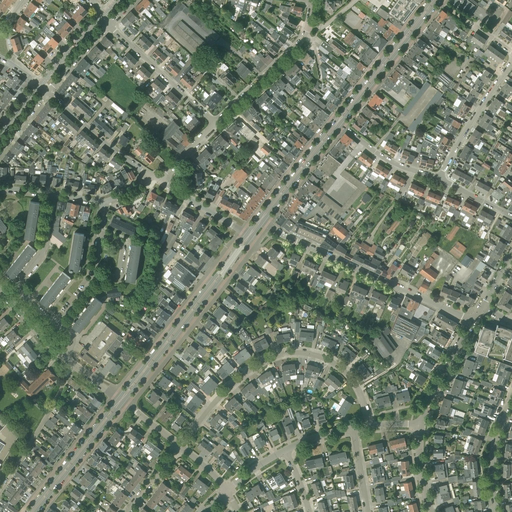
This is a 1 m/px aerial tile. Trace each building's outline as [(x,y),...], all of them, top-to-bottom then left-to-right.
[(77,6),(74,9),(83,17),(88,12),(82,6),(75,0),(74,2),(73,3),(75,4),(77,6)] [(148,0),(143,0),(140,3),(145,8),(149,5),(152,8),(153,6),(150,3),(151,2),(150,2),(148,0)] [(154,0),(153,1),(158,6),(160,9),(162,7),(155,0),(154,0)] [(250,5),(251,0),(244,0),(241,11),(244,12),(247,4),(250,5)] [(339,5),(340,2),(331,0),(331,2),(326,1),(325,10),(328,10),(327,13),(332,13),(333,4),(339,5)] [(410,16),(419,4),(415,2),(412,0),(397,0),(388,13),(380,8),(376,14),(382,18),(386,21),(387,20),(390,15),(392,17),(403,25),(410,16)] [(178,11),(182,11),(186,6),(180,1),(174,8),(178,11)] [(8,7),(2,2),(0,5),(0,9),(4,12),(8,7)] [(27,7),(34,12),(38,7),(31,2),(27,7)] [(140,3),(135,8),(141,15),(144,12),(148,16),(150,14),(148,11),(145,8),(140,3)] [(160,9),(158,6),(154,10),(163,19),(164,18),(166,16),(167,16),(160,9)] [(296,14),(296,16),(300,17),(302,8),(291,6),(290,8),(283,6),(282,10),(284,11),(289,14),(290,12),(296,14)] [(30,18),(34,12),(27,7),(23,13),(30,18)] [(83,17),(74,9),(77,11),(74,14),(71,10),(69,12),(66,9),(63,13),(64,14),(70,19),(72,16),(78,22),(83,17)] [(456,26),(450,22),(452,21),(447,17),(449,15),(442,10),(438,15),(455,26),(456,26)] [(511,14),(511,12),(509,10),(502,22),(506,25),(511,14)] [(285,25),(286,23),(295,28),(298,22),(291,19),(292,18),(289,16),(290,14),(289,14),(284,11),(283,13),(282,13),(280,17),(285,19),(283,23),(284,24),(285,25)] [(132,24),(136,21),(137,22),(139,20),(136,17),(137,17),(135,15),(135,16),(131,12),(125,17),(130,23),(131,23),(132,24)] [(148,25),(152,25),(144,15),(141,18),(144,21),(147,25),(148,25)] [(455,26),(438,15),(435,19),(444,25),(452,31),(455,27),(455,26)] [(31,29),(25,24),(27,21),(20,17),(16,22),(23,27),(26,29),(30,31),(31,29)] [(121,21),(134,36),(138,32),(136,30),(132,26),(133,25),(132,24),(131,23),(130,23),(125,17),(121,21)] [(403,25),(392,17),(390,20),(393,22),(390,25),(391,26),(393,24),(400,29),(403,25)] [(40,24),(33,18),(31,21),(36,25),(38,26),(40,24)] [(388,23),(386,21),(382,18),(378,24),(377,24),(381,27),(382,26),(383,27),(386,23),(387,25),(388,23)] [(62,21),(59,24),(62,27),(68,33),(73,27),(67,21),(67,22),(63,19),(61,21),(62,21)] [(389,41),(396,33),(388,28),(387,30),(383,27),(382,26),(381,27),(377,24),(371,19),(367,24),(376,30),(389,41)] [(435,19),(431,24),(447,34),(449,31),(445,28),(444,28),(443,27),(444,25),(435,19)] [(279,26),(282,28),(280,31),(288,37),(289,36),(290,37),(292,34),(291,34),(292,32),(284,26),(285,25),(284,24),(283,23),(280,21),(277,23),(279,25),(279,26)] [(19,32),(23,27),(16,22),(12,27),(19,32)] [(253,25),(256,28),(265,36),(267,34),(262,29),(255,23),(253,25)] [(387,41),(382,38),(375,32),(376,30),(367,24),(367,23),(361,30),(370,36),(383,47),(387,41)] [(400,29),(393,24),(391,26),(390,25),(388,28),(396,33),(400,29)] [(431,24),(428,28),(438,34),(439,32),(441,34),(441,35),(444,37),(447,34),(431,24)] [(499,33),(505,37),(511,29),(505,25),(503,28),(499,33)] [(47,42),(54,48),(58,43),(52,37),(50,36),(53,33),(49,29),(46,26),(45,26),(41,30),(47,36),(50,39),(47,42)] [(63,38),(68,33),(62,27),(59,30),(56,27),(54,28),(57,31),(57,32),(63,38)] [(265,36),(256,28),(254,30),(258,34),(259,34),(264,38),(265,36)] [(438,34),(428,28),(426,31),(423,34),(438,46),(440,43),(437,41),(438,40),(435,38),(438,34)] [(276,36),(273,39),(281,46),(286,41),(279,36),(280,36),(274,31),(272,33),(276,36)] [(373,49),(363,42),(350,31),(343,40),(355,49),(359,44),(364,48),(357,56),(368,65),(377,53),(373,49)] [(142,45),(149,38),(147,35),(148,34),(146,32),(144,35),(143,35),(138,41),(142,45)] [(159,42),(162,38),(167,33),(165,32),(162,35),(161,35),(156,40),(159,42)] [(475,33),(473,37),(470,35),(466,41),(469,43),(469,42),(472,44),(473,45),(472,47),(474,48),(475,46),(474,45),(480,37),(475,33)] [(100,41),(100,42),(107,48),(105,51),(108,54),(109,54),(113,58),(117,55),(112,50),(111,47),(114,44),(110,41),(105,36),(100,41)] [(367,37),(363,42),(373,49),(374,48),(379,52),(383,47),(370,36),(368,38),(367,37)] [(10,39),(13,46),(28,41),(27,38),(20,40),(18,37),(10,39)] [(475,46),(479,49),(481,46),(481,47),(485,40),(480,37),(474,45),(475,46)] [(150,38),(149,38),(142,45),(147,50),(153,44),(152,43),(155,41),(153,39),(150,42),(148,39),(150,38)] [(429,55),(431,56),(433,54),(431,53),(431,52),(426,48),(428,46),(419,39),(415,44),(423,50),(429,55)] [(268,45),(266,48),(274,55),(279,49),(272,44),(266,40),(264,42),(268,45)] [(333,49),(334,49),(343,56),(347,51),(339,44),(334,40),(329,46),(333,49)] [(29,43),(28,41),(13,46),(14,52),(15,52),(15,53),(18,56),(23,50),(22,49),(21,46),(29,43)] [(319,45),(328,52),(329,53),(333,49),(329,46),(323,41),(319,45)] [(33,49),(36,47),(31,42),(24,51),(26,52),(31,47),(33,49)] [(49,53),(54,48),(47,42),(45,45),(41,42),(39,44),(43,47),(42,48),(49,53)] [(423,50),(415,44),(411,49),(425,60),(427,58),(420,53),(423,50)] [(325,54),(328,52),(319,45),(317,48),(325,54)] [(488,58),(494,49),(489,45),(484,53),(481,51),(478,56),(481,58),(483,54),(488,58),(487,59),(488,58)] [(102,51),(96,46),(92,51),(100,59),(102,60),(108,54),(105,51),(104,49),(102,51)] [(157,59),(164,51),(159,46),(157,49),(152,54),(157,59)] [(164,51),(157,59),(161,63),(166,58),(168,56),(170,58),(173,55),(171,53),(170,54),(165,49),(164,51)] [(411,49),(407,55),(414,61),(416,58),(423,63),(423,62),(425,60),(411,49)] [(494,49),(488,58),(492,60),(493,61),(499,53),(494,49)] [(32,53),(35,56),(33,59),(39,64),(44,59),(38,53),(37,54),(34,51),(32,53)] [(87,55),(95,63),(96,63),(100,59),(92,51),(87,55)] [(127,63),(133,57),(128,52),(122,58),(120,56),(118,58),(123,62),(124,61),(127,63)] [(30,57),(27,53),(22,58),(28,64),(35,69),(39,64),(33,59),(30,57)] [(267,65),(273,59),(267,54),(263,57),(260,53),(257,56),(259,58),(267,65)] [(306,65),(308,62),(310,64),(313,60),(311,58),(307,53),(306,53),(304,55),(300,59),(305,64),(302,67),(304,70),(305,71),(308,68),(306,65)] [(490,63),(492,64),(494,62),(498,65),(504,56),(499,53),(493,61),(492,60),(491,62),(490,63)] [(177,59),(173,55),(170,58),(168,60),(171,62),(166,67),(171,71),(180,60),(178,58),(177,59)] [(185,55),(180,60),(171,71),(175,76),(180,70),(183,67),(181,66),(183,63),(188,58),(185,55)] [(256,67),(261,71),(267,65),(259,58),(257,56),(256,55),(252,59),(256,62),(258,61),(260,63),(256,67)] [(414,61),(407,55),(402,60),(411,67),(413,65),(418,68),(420,66),(414,61)] [(187,67),(190,64),(194,59),(191,56),(188,59),(189,60),(184,65),(187,67)] [(358,63),(350,56),(347,59),(346,59),(349,61),(350,62),(362,72),(366,67),(359,62),(358,63)] [(137,61),(133,57),(127,63),(129,65),(127,68),(129,70),(131,67),(132,67),(137,61)] [(91,66),(84,59),(80,64),(84,68),(87,66),(89,68),(91,66)] [(346,59),(344,61),(349,65),(347,67),(348,67),(347,67),(359,76),(362,72),(350,62),(349,61),(346,59)] [(243,78),(250,71),(245,66),(244,66),(241,63),(239,65),(240,66),(235,71),(238,73),(243,78)] [(88,72),(84,68),(80,64),(75,69),(82,75),(84,77),(88,72)] [(192,76),(190,74),(188,72),(193,67),(190,64),(187,67),(183,71),(186,74),(185,75),(180,80),(184,84),(192,76)] [(231,85),(236,79),(234,77),(233,75),(232,76),(229,73),(230,72),(227,69),(228,68),(223,64),(220,67),(225,71),(220,77),(226,83),(227,82),(231,85)] [(290,68),(295,74),(300,69),(295,64),(290,68)] [(402,67),(399,64),(395,69),(408,80),(410,78),(411,77),(409,76),(412,71),(404,65),(402,67)] [(138,79),(141,76),(147,70),(142,66),(136,72),(137,72),(134,75),(136,77),(138,79)] [(202,75),(204,77),(209,72),(210,73),(213,71),(208,67),(206,69),(207,70),(202,75)] [(344,68),(342,70),(355,81),(359,76),(347,67),(346,69),(344,68)] [(298,76),(295,74),(290,68),(285,73),(287,75),(285,77),(290,82),(294,85),(296,84),(293,81),(298,77),(298,76)] [(344,79),(352,85),(355,81),(342,70),(340,68),(336,73),(338,74),(340,77),(341,77),(344,79)] [(410,81),(408,80),(395,69),(389,77),(395,83),(402,88),(414,97),(414,96),(416,94),(418,92),(419,90),(420,89),(410,81)] [(482,74),(489,79),(492,75),(485,69),(482,74)] [(146,80),(152,74),(147,70),(141,76),(144,78),(146,80)] [(311,77),(305,71),(304,70),(302,72),(308,79),(311,77)] [(415,73),(424,80),(427,77),(421,72),(420,73),(417,70),(415,73)] [(441,72),(436,77),(448,87),(452,81),(441,72)] [(77,77),(71,73),(68,77),(75,83),(78,79),(77,77)] [(195,78),(194,79),(192,76),(184,84),(189,89),(194,83),(196,80),(199,83),(204,77),(202,75),(200,73),(198,76),(197,76),(195,78)] [(484,83),(486,84),(489,79),(482,74),(479,79),(484,83)] [(14,78),(13,79),(12,80),(20,86),(24,82),(18,77),(15,76),(14,78)] [(20,86),(12,80),(13,79),(11,77),(10,79),(9,80),(11,81),(9,85),(17,91),(20,86)] [(75,83),(68,77),(64,82),(70,86),(73,82),(75,83)] [(93,87),(93,86),(95,84),(85,77),(83,79),(87,82),(93,87)] [(344,79),(341,77),(339,79),(336,77),(334,80),(335,81),(347,91),(349,89),(351,89),(352,87),(352,85),(344,79)] [(398,94),(400,91),(402,88),(395,83),(389,77),(382,85),(382,87),(387,91),(389,91),(391,89),(398,94)] [(152,86),(155,89),(161,83),(156,78),(150,85),(151,85),(148,88),(150,89),(152,86)] [(274,83),(281,90),(283,87),(285,89),(286,89),(290,94),(295,90),(288,83),(286,85),(280,78),(274,83)] [(481,87),(484,83),(479,79),(477,78),(474,83),(481,87)] [(346,94),(346,93),(347,91),(335,81),(333,84),(338,88),(337,90),(344,95),(345,95),(346,94)] [(478,92),(481,87),(474,83),(471,81),(468,85),(472,89),(472,88),(478,92)] [(60,86),(66,90),(70,86),(64,82),(60,86)] [(153,91),(157,95),(159,93),(160,93),(165,87),(161,83),(155,89),(153,91)] [(281,90),(274,83),(270,88),(277,95),(274,97),(282,104),(285,100),(280,94),(278,92),(281,90)] [(511,93),(511,87),(511,88),(511,87),(506,83),(502,88),(511,94),(510,95),(511,96),(511,93)] [(195,93),(200,88),(201,87),(197,84),(192,90),(195,93)] [(66,90),(60,86),(57,91),(62,95),(64,97),(68,92),(66,91),(66,90)] [(330,87),(328,90),(330,92),(340,100),(342,98),(343,98),(344,97),(344,95),(337,90),(335,92),(330,87)] [(77,93),(73,97),(75,99),(71,103),(75,107),(80,102),(82,100),(82,101),(84,98),(83,97),(81,99),(78,96),(83,90),(80,88),(77,93)] [(480,93),(478,92),(472,88),(472,89),(469,93),(476,98),(480,93)] [(504,98),(505,97),(508,99),(510,95),(511,94),(502,88),(499,93),(504,98)] [(0,98),(7,104),(10,100),(5,95),(3,94),(3,93),(1,91),(0,92),(0,93),(2,95),(0,98)] [(8,91),(5,95),(10,100),(14,95),(8,91)] [(213,91),(211,93),(214,96),(212,98),(217,103),(222,97),(217,93),(216,93),(214,91),(213,91)] [(336,105),(327,98),(326,98),(324,100),(316,94),(314,96),(308,91),(305,94),(319,105),(323,108),(325,105),(328,107),(327,108),(331,112),(334,108),(335,108),(336,107),(335,106),(336,105)] [(166,99),(169,102),(174,96),(170,92),(164,97),(162,100),(163,102),(166,99)] [(272,95),(270,97),(265,92),(260,97),(271,108),(276,112),(279,114),(281,111),(276,107),(275,107),(272,104),(274,101),(280,107),(282,104),(274,97),(272,95)] [(340,100),(330,92),(326,97),(327,98),(336,105),(340,100)] [(476,98),(469,93),(466,98),(473,103),(476,98)] [(104,94),(100,99),(105,103),(109,99),(104,94)] [(371,99),(378,104),(382,99),(375,94),(371,99)] [(209,95),(206,98),(205,99),(203,100),(204,101),(203,102),(206,105),(207,104),(212,108),(217,103),(212,98),(209,95)] [(179,100),(174,96),(169,102),(172,104),(169,107),(171,109),(173,106),(174,106),(179,100)] [(461,101),(457,107),(467,113),(470,107),(464,103),(466,101),(458,96),(457,99),(461,101)] [(271,108),(260,97),(256,101),(261,107),(263,105),(265,107),(265,106),(267,109),(268,108),(269,110),(274,114),(276,112),(271,108)] [(313,114),(323,122),(328,115),(306,98),(301,104),(303,105),(314,114),(313,114)] [(504,104),(501,102),(495,98),(492,103),(498,108),(501,109),(500,110),(502,112),(504,110),(502,108),(504,104)] [(374,109),(378,104),(371,99),(368,104),(374,109)] [(75,107),(80,111),(86,104),(82,101),(82,100),(80,102),(75,107)] [(45,106),(52,111),(56,107),(49,101),(48,102),(48,101),(47,102),(48,103),(45,106)] [(496,114),(495,113),(498,108),(492,103),(488,109),(491,110),(489,113),(492,115),(495,116),(496,114)] [(86,104),(80,111),(84,115),(90,108),(91,108),(93,106),(91,105),(89,107),(86,104)] [(261,118),(256,113),(257,112),(251,105),(247,110),(254,117),(254,116),(260,122),(262,121),(261,118)] [(323,122),(313,114),(314,114),(303,105),(300,109),(303,112),(302,113),(305,116),(319,127),(323,122)] [(49,116),(52,111),(45,106),(42,110),(47,114),(49,116)] [(382,117),(378,114),(373,110),(372,111),(366,106),(362,112),(371,119),(373,116),(374,117),(376,116),(381,120),(383,118),(382,117)] [(467,113),(457,107),(456,110),(454,112),(457,114),(457,115),(463,118),(467,113)] [(95,111),(91,108),(90,108),(84,115),(88,119),(95,111)] [(49,116),(47,114),(42,110),(38,115),(43,119),(46,121),(49,116)] [(249,121),(254,117),(247,110),(242,114),(249,121)] [(124,121),(128,114),(124,111),(119,117),(124,121)] [(433,115),(429,112),(422,120),(428,123),(433,115)] [(67,117),(62,113),(58,118),(63,122),(67,117)] [(92,122),(96,126),(103,119),(104,119),(106,117),(104,116),(99,113),(96,117),(96,118),(92,122)] [(172,113),(169,116),(171,118),(170,119),(172,121),(174,122),(178,119),(172,113)] [(193,113),(191,114),(190,116),(193,119),(190,121),(196,127),(200,123),(195,117),(196,116),(193,113)] [(356,120),(366,128),(368,125),(367,124),(369,121),(360,114),(356,120)] [(481,119),(488,123),(491,118),(490,117),(485,114),(481,119)] [(40,124),(40,123),(42,125),(45,121),(46,121),(43,119),(38,115),(34,119),(40,124)] [(271,120),(266,116),(263,119),(268,123),(268,124),(270,126),(273,122),(271,120)] [(315,132),(319,127),(305,116),(300,121),(308,127),(315,132)] [(60,127),(63,130),(65,128),(71,121),(67,117),(63,122),(61,124),(60,123),(58,125),(60,127)] [(449,124),(457,129),(460,123),(454,119),(454,120),(450,118),(449,120),(450,121),(449,124)] [(96,126),(101,130),(105,125),(103,123),(105,120),(104,119),(103,119),(96,126)] [(169,138),(178,128),(179,128),(180,127),(174,122),(172,121),(170,119),(169,119),(172,122),(171,122),(163,131),(160,134),(159,136),(179,152),(186,146),(182,142),(179,145),(169,138)] [(484,128),(485,128),(488,130),(490,126),(491,125),(488,123),(481,119),(478,124),(484,128)] [(366,128),(356,120),(352,125),(359,131),(359,132),(362,134),(367,129),(366,128)] [(70,131),(76,124),(71,121),(65,128),(67,129),(65,131),(64,132),(67,134),(70,131)] [(196,127),(190,121),(187,124),(184,121),(183,123),(186,126),(191,132),(196,127)] [(255,134),(245,125),(242,128),(241,127),(235,121),(230,125),(236,132),(239,130),(248,139),(245,141),(247,143),(249,140),(253,136),(255,134)] [(105,125),(101,130),(105,134),(111,126),(112,127),(114,125),(112,123),(110,126),(109,124),(110,124),(108,122),(105,125)] [(28,128),(33,132),(37,127),(31,123),(31,124),(28,128)] [(252,126),(258,132),(261,129),(255,123),(252,126)] [(315,132),(308,127),(307,128),(301,123),(296,128),(302,132),(304,133),(303,134),(307,137),(308,136),(310,138),(315,132)] [(457,129),(449,124),(448,123),(444,129),(447,130),(447,131),(454,134),(457,129)] [(74,135),(80,128),(76,124),(70,131),(74,135)] [(234,134),(236,132),(230,125),(225,130),(232,137),(229,140),(231,142),(233,144),(235,146),(238,143),(235,140),(238,138),(234,134)] [(114,128),(112,127),(111,126),(105,134),(110,138),(114,132),(112,131),(114,128)] [(32,138),(35,134),(33,132),(28,128),(24,132),(29,137),(32,138),(31,140),(33,141),(34,139),(32,138)] [(186,146),(188,143),(192,139),(185,133),(184,134),(179,129),(176,132),(185,139),(182,142),(186,146)] [(82,130),(82,131),(75,138),(79,141),(79,140),(80,141),(82,139),(87,134),(82,130)] [(475,130),(472,135),(478,139),(481,133),(475,130)] [(21,137),(26,141),(28,143),(30,140),(31,140),(32,138),(29,137),(24,132),(21,137)] [(266,138),(269,141),(274,135),(271,132),(266,138)] [(297,140),(305,145),(308,140),(302,136),(301,138),(299,137),(300,136),(294,132),(291,135),(297,140)] [(131,137),(124,133),(120,138),(118,140),(120,141),(119,142),(125,146),(130,139),(131,137)] [(357,144),(352,139),(345,133),(339,140),(346,146),(348,147),(352,150),(357,144)] [(390,133),(383,140),(386,142),(383,147),(388,150),(394,140),(392,139),(394,135),(390,133)] [(87,143),(91,138),(87,134),(82,139),(80,141),(79,140),(79,141),(78,142),(80,144),(79,144),(82,147),(87,143)] [(227,147),(230,143),(231,142),(229,140),(228,139),(226,141),(220,135),(215,140),(223,148),(225,146),(227,147)] [(439,141),(441,142),(447,146),(451,140),(444,136),(444,137),(441,135),(439,137),(440,138),(439,141)] [(475,144),(478,146),(481,142),(482,143),(484,140),(481,139),(481,140),(478,139),(472,135),(468,140),(471,142),(475,144)] [(253,136),(249,140),(254,145),(258,140),(253,136)] [(300,150),(305,145),(297,140),(296,142),(288,136),(286,139),(286,140),(293,145),(300,150)] [(87,143),(89,145),(91,147),(95,142),(91,138),(87,143)] [(300,150),(293,145),(286,140),(284,142),(280,139),(279,140),(278,142),(280,143),(280,144),(288,151),(296,156),(300,150)] [(221,150),(223,148),(215,140),(210,144),(213,147),(210,150),(212,152),(215,155),(216,156),(222,151),(221,150)] [(254,145),(249,140),(247,143),(245,145),(250,149),(254,145)] [(343,154),(347,157),(352,150),(348,147),(346,146),(339,140),(334,147),(341,152),(343,154)] [(394,140),(388,150),(394,154),(398,147),(392,144),(395,140),(394,140)] [(24,152),(22,150),(25,147),(22,145),(23,145),(17,141),(14,145),(21,152),(21,153),(23,154),(24,152)] [(95,150),(99,146),(99,145),(95,142),(91,147),(95,150)] [(447,146),(441,142),(439,145),(437,143),(435,146),(438,147),(438,148),(444,151),(447,146)] [(415,151),(410,149),(406,159),(412,161),(415,155),(416,152),(419,153),(421,146),(422,145),(418,143),(415,151)] [(288,151),(280,144),(278,146),(277,149),(279,150),(292,161),(296,156),(288,151)] [(10,150),(18,156),(21,152),(21,153),(21,152),(14,145),(10,150)] [(65,146),(62,151),(68,155),(71,151),(67,146),(65,146)] [(139,146),(138,147),(134,151),(139,156),(140,154),(150,164),(155,159),(152,156),(153,155),(147,150),(147,149),(145,148),(143,150),(139,146)] [(406,159),(410,149),(409,152),(406,151),(407,147),(405,146),(403,150),(400,157),(406,159)] [(471,152),(472,150),(472,149),(465,146),(462,151),(472,156),(472,155),(473,155),(474,153),(471,152)] [(341,164),(345,159),(342,156),(343,154),(341,152),(334,147),(330,152),(328,154),(335,159),(341,164)] [(99,157),(98,157),(100,159),(106,151),(102,148),(98,153),(100,155),(99,157)] [(428,155),(425,166),(431,168),(434,157),(435,157),(437,151),(436,151),(430,148),(428,155)] [(511,151),(506,148),(502,154),(503,154),(503,155),(511,161),(511,160),(511,151)] [(211,159),(215,155),(212,152),(210,154),(206,149),(201,153),(206,159),(208,156),(211,159)] [(17,161),(15,160),(18,156),(10,150),(6,154),(12,159),(14,161),(13,162),(16,163),(17,161)] [(292,161),(279,150),(277,152),(284,158),(282,160),(289,165),(292,161)] [(100,159),(99,161),(100,162),(101,160),(104,162),(106,159),(107,160),(111,155),(106,151),(100,159)] [(459,157),(466,160),(469,162),(471,158),(473,159),(474,156),(473,155),(472,155),(472,156),(462,151),(459,157)] [(206,159),(201,153),(197,158),(201,163),(199,165),(204,170),(207,168),(205,166),(209,162),(206,159)] [(363,162),(367,157),(362,153),(358,158),(363,162)] [(497,153),(495,156),(509,165),(511,161),(503,155),(502,156),(500,156),(501,155),(497,153)] [(3,159),(8,163),(12,159),(6,154),(3,159)] [(277,159),(272,154),(268,159),(270,161),(284,172),(289,165),(282,160),(279,163),(276,160),(277,159)] [(328,154),(317,167),(317,168),(323,173),(324,173),(327,176),(328,175),(329,176),(338,165),(339,166),(341,164),(335,159),(328,154)] [(419,164),(425,166),(428,155),(422,154),(422,157),(421,157),(419,164)] [(110,162),(115,165),(119,160),(114,156),(110,162)] [(507,169),(509,165),(495,156),(494,158),(499,161),(498,163),(507,169)] [(373,161),(367,157),(363,162),(369,166),(373,161)] [(119,160),(115,165),(114,167),(118,170),(119,169),(120,168),(123,163),(119,160)] [(280,176),(281,175),(284,172),(270,161),(268,163),(275,168),(273,170),(280,176)] [(483,167),(485,168),(488,170),(491,167),(484,162),(481,166),(483,167)] [(261,167),(265,170),(270,174),(277,180),(280,176),(273,170),(265,163),(261,167)] [(507,169),(498,163),(493,170),(502,175),(504,173),(507,169)] [(32,183),(40,184),(41,174),(35,173),(36,170),(33,170),(35,168),(33,166),(34,165),(33,164),(29,169),(29,173),(33,173),(33,177),(32,183)] [(378,164),(374,170),(373,172),(378,175),(379,173),(383,168),(378,164)] [(65,187),(72,188),(75,172),(68,170),(69,166),(66,165),(65,173),(69,174),(68,180),(67,180),(65,187)] [(129,177),(130,180),(135,178),(131,170),(127,173),(123,166),(121,170),(125,179),(129,177)] [(234,192),(236,190),(239,186),(249,175),(239,166),(235,171),(231,176),(237,180),(232,186),(231,185),(229,188),(234,192)] [(457,166),(455,169),(452,176),(457,179),(461,172),(462,170),(463,170),(464,168),(462,167),(462,168),(457,166)] [(191,173),(192,179),(201,178),(200,171),(195,167),(193,169),(193,173),(191,173)] [(319,178),(323,173),(317,168),(313,173),(319,178)] [(383,168),(379,173),(385,177),(389,171),(383,168)] [(367,169),(364,173),(359,180),(361,182),(369,170),(367,169)] [(364,184),(370,177),(369,176),(372,172),(369,170),(361,182),(362,183),(364,184)] [(75,172),(72,188),(78,190),(80,182),(79,182),(80,179),(77,178),(78,173),(75,172)] [(274,184),(277,180),(270,174),(269,176),(264,172),(262,175),(267,179),(274,184)] [(461,172),(457,179),(463,182),(466,175),(461,172)] [(466,175),(463,182),(468,185),(470,182),(473,184),(476,177),(473,175),(474,175),(468,172),(466,175)] [(118,178),(115,180),(114,180),(115,182),(118,187),(124,184),(122,180),(119,174),(116,176),(118,178)] [(308,179),(314,184),(318,179),(312,174),(308,179)] [(394,174),(390,180),(389,182),(391,183),(391,184),(395,186),(400,177),(394,174)] [(270,189),(271,188),(274,184),(267,179),(262,175),(258,179),(263,183),(270,189)] [(107,192),(113,189),(110,184),(113,183),(109,176),(106,178),(108,182),(103,185),(104,187),(102,187),(102,191),(104,194),(107,192)] [(401,189),(402,186),(406,180),(400,177),(395,186),(400,188),(401,189)] [(202,188),(201,178),(192,179),(192,184),(195,184),(195,188),(202,188)] [(510,181),(506,178),(501,184),(503,186),(501,188),(503,190),(510,181)] [(259,186),(267,193),(270,189),(263,183),(258,179),(257,181),(255,183),(259,186)] [(314,184),(308,179),(303,186),(311,192),(312,191),(316,194),(314,197),(318,200),(320,197),(319,196),(323,191),(314,184)] [(97,186),(96,185),(97,183),(92,181),(91,184),(89,192),(95,194),(97,186)] [(381,189),(380,191),(383,192),(384,190),(388,183),(386,181),(383,186),(384,186),(382,189),(381,189)] [(480,191),(484,184),(478,181),(474,188),(480,191)] [(506,191),(508,192),(511,186),(511,182),(510,181),(503,190),(501,193),(496,199),(498,201),(506,191)] [(484,184),(480,191),(485,194),(489,187),(487,186),(488,184),(485,182),(484,184)] [(85,183),(83,191),(89,192),(91,184),(85,183)] [(212,199),(219,185),(216,183),(214,186),(210,184),(208,187),(205,195),(212,199)] [(367,187),(364,184),(362,183),(358,188),(356,190),(361,194),(363,192),(367,187)] [(407,193),(413,196),(417,186),(411,183),(408,190),(409,190),(407,193)] [(248,187),(263,198),(267,193),(259,186),(257,189),(251,184),(248,187)] [(309,199),(311,197),(313,194),(311,192),(303,186),(299,191),(305,196),(309,199)] [(413,196),(419,198),(419,199),(420,196),(424,189),(417,186),(413,196)] [(251,197),(259,203),(263,198),(248,187),(247,189),(253,194),(251,197)] [(244,202),(245,202),(254,209),(259,203),(251,197),(240,189),(237,192),(238,196),(245,201),(244,202)] [(153,203),(157,195),(151,191),(145,205),(148,206),(150,202),(153,203)] [(299,191),(295,196),(305,204),(307,202),(303,199),(305,196),(299,191)] [(425,201),(431,204),(435,194),(428,192),(426,198),(425,201)] [(367,194),(361,200),(365,204),(371,197),(367,194)] [(431,204),(436,206),(437,206),(437,205),(438,203),(441,197),(435,194),(431,204)] [(164,198),(157,195),(153,203),(156,205),(155,208),(158,209),(164,198)] [(224,196),(222,199),(221,199),(218,205),(223,208),(227,201),(227,202),(229,199),(224,196)] [(289,203),(300,212),(303,214),(306,217),(314,208),(311,206),(308,203),(306,205),(305,204),(295,196),(289,203)] [(444,203),(443,206),(449,208),(453,199),(446,197),(444,203)] [(166,217),(166,215),(172,202),(166,199),(163,207),(166,208),(163,215),(166,217)] [(455,210),(456,208),(459,202),(453,199),(449,208),(448,212),(453,214),(451,217),(454,218),(457,211),(455,210)] [(30,201),(27,219),(37,221),(40,203),(30,201)] [(64,210),(65,202),(58,201),(57,209),(64,210)] [(232,204),(227,202),(227,201),(223,208),(229,211),(232,204)] [(70,214),(72,203),(65,202),(64,210),(64,212),(69,214),(70,214)] [(175,213),(179,205),(172,202),(166,215),(166,217),(164,220),(167,221),(171,214),(174,216),(175,213)] [(241,207),(244,210),(250,215),(254,209),(245,202),(241,207)] [(461,208),(462,209),(460,212),(466,215),(471,205),(465,202),(461,208)] [(77,215),(77,213),(79,205),(72,203),(70,214),(71,214),(70,217),(65,215),(63,221),(67,223),(66,224),(65,227),(69,229),(71,230),(77,215)] [(233,203),(232,204),(229,211),(234,214),(238,207),(239,206),(233,203)] [(300,212),(289,203),(285,208),(295,216),(300,212)] [(131,215),(134,213),(131,207),(130,207),(128,204),(122,207),(125,212),(123,212),(124,213),(123,213),(120,215),(126,218),(131,215)] [(346,211),(348,209),(344,205),(341,208),(337,213),(342,216),(346,211)] [(473,216),(473,215),(477,208),(471,205),(466,215),(465,216),(469,218),(466,223),(471,225),(475,218),(472,217),(472,216),(473,216)] [(88,221),(91,207),(85,206),(83,214),(83,215),(82,219),(85,220),(88,221)] [(244,210),(241,207),(240,208),(238,207),(234,214),(240,217),(244,210)] [(285,208),(283,211),(281,214),(288,219),(295,225),(298,221),(303,214),(300,212),(295,216),(285,208)] [(240,217),(246,220),(250,215),(244,210),(240,217)] [(477,220),(480,222),(479,224),(481,226),(483,224),(482,223),(487,213),(481,210),(478,217),(478,218),(477,220)] [(181,224),(183,225),(189,214),(183,211),(179,218),(183,220),(181,224)] [(487,226),(489,223),(493,217),(487,213),(482,223),(483,224),(483,223),(487,226)] [(195,218),(189,214),(183,225),(183,226),(189,229),(195,218)] [(281,214),(276,220),(275,221),(282,227),(288,219),(281,214)] [(320,223),(321,221),(322,220),(320,219),(315,215),(314,217),(315,219),(320,223)] [(393,231),(403,219),(399,216),(389,229),(389,228),(386,232),(388,234),(391,231),(393,231)] [(116,229),(119,220),(113,217),(109,226),(116,229)] [(37,221),(27,219),(24,238),(34,239),(37,221)] [(289,232),(289,231),(289,232),(295,225),(288,219),(282,227),(284,228),(289,232)] [(347,232),(349,229),(354,223),(352,221),(347,227),(345,230),(340,225),(342,221),(339,219),(338,221),(328,234),(322,242),(319,245),(328,249),(333,242),(329,239),(333,235),(335,233),(339,236),(340,235),(342,236),(346,231),(347,232)] [(122,232),(126,223),(119,220),(116,229),(122,232)] [(322,231),(310,226),(304,223),(298,221),(295,225),(289,232),(301,237),(305,239),(319,245),(322,242),(328,234),(327,233),(322,231)] [(159,243),(163,245),(170,232),(169,232),(173,224),(170,222),(159,243)] [(198,238),(205,226),(200,222),(192,235),(198,238)] [(122,232),(128,234),(132,226),(126,223),(122,232)] [(367,224),(362,230),(366,233),(371,227),(367,224)] [(445,238),(450,241),(460,228),(455,224),(445,238)] [(502,229),(504,231),(511,235),(511,232),(511,227),(508,225),(506,228),(504,226),(503,228),(500,227),(499,229),(501,230),(502,229)] [(139,229),(132,226),(128,234),(135,237),(139,229)] [(209,228),(205,233),(213,239),(208,245),(215,250),(217,246),(218,247),(219,245),(218,245),(222,240),(216,235),(217,234),(209,228)] [(333,242),(328,249),(333,251),(347,234),(350,236),(352,233),(349,230),(349,229),(347,232),(346,231),(342,236),(340,235),(339,236),(340,236),(334,243),(333,242)] [(165,258),(170,249),(171,249),(180,231),(177,230),(175,234),(170,232),(163,245),(159,254),(165,258)] [(511,235),(504,231),(501,236),(508,240),(511,235)] [(72,251),(81,252),(84,234),(74,233),(72,251)] [(347,234),(333,251),(337,253),(342,247),(344,245),(343,244),(350,236),(347,234)] [(345,252),(343,256),(351,260),(357,249),(358,248),(360,244),(356,241),(353,246),(354,246),(349,254),(346,251),(345,252)] [(449,252),(458,259),(467,248),(458,241),(449,252)] [(499,241),(496,246),(502,250),(505,244),(499,241)] [(351,260),(358,264),(363,256),(359,254),(359,255),(357,254),(360,249),(367,253),(371,256),(371,255),(372,256),(373,254),(377,247),(377,246),(376,246),(373,244),(371,247),(369,246),(362,242),(360,244),(358,248),(357,249),(351,260)] [(28,244),(17,259),(24,264),(36,250),(28,244)] [(129,262),(138,263),(141,245),(132,244),(129,262)] [(342,247),(337,253),(343,256),(345,252),(346,251),(348,247),(345,245),(344,245),(342,247)] [(372,259),(371,258),(366,267),(374,271),(379,263),(380,261),(383,258),(385,255),(382,253),(383,250),(377,246),(377,247),(373,254),(372,256),(374,254),(377,256),(376,259),(373,257),(372,259)] [(499,255),(502,250),(496,246),(493,251),(490,250),(499,255)] [(277,261),(283,253),(280,250),(278,252),(273,248),(268,253),(274,259),(272,261),(278,265),(276,269),(278,270),(281,271),(283,266),(280,265),(280,264),(277,261)] [(394,254),(398,257),(402,251),(399,248),(394,254)] [(203,252),(200,256),(197,259),(193,256),(194,255),(190,251),(184,258),(199,269),(200,269),(202,267),(205,265),(204,264),(206,262),(210,257),(208,255),(209,253),(203,249),(201,251),(203,252)] [(496,261),(499,255),(490,250),(488,254),(487,254),(487,255),(489,257),(496,261)] [(81,252),(72,251),(69,269),(70,269),(70,270),(72,270),(73,270),(78,270),(81,252)] [(426,277),(423,281),(422,281),(417,289),(423,292),(428,284),(430,285),(432,282),(437,275),(428,268),(438,255),(434,252),(424,265),(421,270),(419,272),(426,277)] [(294,268),(299,256),(293,253),(289,262),(291,263),(291,266),(294,268)] [(466,253),(459,262),(462,265),(469,256),(466,253)] [(261,266),(266,260),(260,255),(255,262),(261,266)] [(384,266),(386,263),(384,261),(385,260),(383,258),(386,255),(385,255),(383,258),(380,261),(379,263),(374,271),(379,273),(383,269),(384,266)] [(361,265),(366,267),(371,258),(369,258),(368,260),(365,258),(365,257),(363,256),(358,264),(361,265)] [(419,263),(417,262),(419,259),(416,257),(414,260),(412,262),(405,275),(410,278),(415,270),(415,271),(416,269),(419,263)] [(493,266),(496,261),(489,257),(486,262),(493,266)] [(411,258),(409,261),(406,265),(404,264),(399,272),(405,275),(412,262),(414,260),(411,258)] [(24,264),(17,259),(6,273),(13,279),(24,264)] [(307,273),(312,263),(305,260),(301,270),(307,273)] [(397,267),(399,264),(394,261),(392,264),(387,271),(383,269),(379,273),(390,278),(397,267)] [(135,281),(138,263),(129,262),(126,280),(135,281)] [(193,280),(195,276),(177,262),(174,266),(175,266),(170,272),(172,273),(167,279),(171,282),(176,286),(177,287),(182,291),(187,285),(189,286),(193,280)] [(312,263),(307,273),(313,275),(318,265),(312,263)] [(260,273),(251,266),(247,272),(255,279),(256,279),(259,275),(258,275),(260,273)] [(445,297),(448,298),(456,302),(459,293),(461,294),(464,290),(466,287),(470,289),(475,282),(477,280),(476,279),(480,272),(475,269),(464,284),(463,284),(461,286),(457,283),(456,283),(455,286),(454,286),(453,290),(449,289),(448,289),(445,297)] [(484,270),(478,279),(484,282),(488,276),(485,274),(487,271),(484,270)] [(262,271),(260,274),(268,280),(270,278),(266,274),(262,271)] [(325,281),(329,273),(322,271),(318,281),(315,280),(312,286),(315,288),(318,282),(324,285),(325,281)] [(51,286),(59,292),(70,278),(63,272),(51,286)] [(251,284),(255,279),(247,272),(243,277),(251,284)] [(335,276),(329,273),(325,281),(332,284),(335,276)] [(344,293),(348,282),(344,281),(343,283),(339,282),(336,290),(344,293)] [(241,294),(243,291),(246,292),(247,289),(246,288),(238,282),(234,288),(237,290),(236,291),(241,294)] [(475,287),(480,290),(482,286),(475,282),(470,289),(472,290),(473,290),(474,287),(475,287)] [(442,287),(439,294),(445,297),(448,289),(446,288),(447,285),(444,284),(442,287)] [(350,293),(349,296),(352,296),(351,297),(355,299),(355,298),(356,298),(360,288),(354,285),(350,293)] [(47,306),(59,292),(51,286),(40,300),(47,306)] [(121,287),(114,288),(114,297),(122,296),(121,287)] [(459,293),(456,302),(463,304),(465,298),(467,299),(470,295),(471,293),(473,290),(472,290),(470,289),(466,287),(464,290),(461,294),(459,293)] [(107,298),(114,297),(114,288),(106,289),(107,298)] [(366,291),(360,288),(356,298),(360,300),(355,310),(360,313),(361,311),(364,305),(361,303),(363,299),(366,291)] [(174,296),(169,292),(167,291),(165,293),(167,295),(178,304),(183,298),(176,293),(174,296)] [(376,301),(380,293),(373,291),(367,303),(374,306),(376,301)] [(501,298),(507,301),(510,295),(504,291),(501,298)] [(386,296),(380,293),(376,301),(380,303),(379,304),(382,305),(386,296)] [(470,295),(471,293),(470,295),(467,299),(465,298),(463,304),(464,305),(465,303),(471,307),(476,298),(470,295)] [(248,316),(253,311),(242,302),(239,305),(237,303),(237,302),(228,295),(223,302),(230,307),(232,304),(248,316)] [(419,303),(405,296),(403,302),(406,303),(404,307),(414,312),(419,303)] [(95,297),(83,312),(91,317),(102,303),(95,297)] [(392,309),(395,310),(397,306),(400,298),(397,297),(396,299),(392,297),(388,305),(392,307),(392,309)] [(160,301),(160,302),(158,305),(158,306),(169,314),(171,310),(173,311),(177,306),(170,301),(170,300),(168,298),(166,300),(163,298),(160,301)] [(497,305),(502,308),(505,303),(506,303),(507,301),(501,298),(497,305)] [(428,334),(428,333),(424,332),(425,328),(410,320),(414,312),(404,307),(406,303),(403,302),(401,307),(397,315),(394,323),(391,330),(412,341),(417,342),(424,334),(428,336),(428,334)] [(505,303),(502,308),(508,311),(511,306),(506,303),(505,303)] [(170,315),(169,314),(158,306),(154,310),(149,318),(150,319),(154,322),(155,323),(159,318),(164,322),(166,319),(167,320),(170,315)] [(227,316),(224,314),(226,312),(225,312),(225,311),(219,306),(214,314),(217,317),(216,319),(221,324),(227,316)] [(115,311),(108,307),(106,311),(112,315),(115,311)] [(380,308),(376,317),(375,319),(379,320),(379,319),(383,309),(380,308)] [(91,317),(83,312),(72,326),(79,332),(91,317)] [(432,327),(434,324),(440,327),(446,317),(438,312),(433,320),(432,319),(430,323),(429,325),(432,327)] [(149,323),(146,327),(148,329),(156,334),(160,329),(156,326),(156,325),(154,323),(155,323),(154,322),(150,319),(149,318),(147,317),(145,320),(149,323)] [(440,327),(438,330),(440,327),(443,329),(441,333),(449,337),(450,334),(453,330),(457,323),(446,317),(440,327)] [(3,330),(9,324),(4,318),(0,321),(0,326),(0,327),(3,330)] [(204,325),(210,330),(212,332),(218,325),(209,319),(204,325)] [(294,334),(299,334),(299,340),(306,340),(307,329),(300,328),(301,322),(294,321),(294,334)] [(224,332),(226,328),(228,326),(224,322),(219,328),(224,332)] [(487,354),(494,335),(494,334),(496,335),(497,334),(504,337),(505,332),(511,334),(511,330),(499,326),(494,324),(492,329),(483,326),(475,350),(489,354),(487,354)] [(119,335),(111,329),(106,325),(87,350),(84,347),(78,354),(94,366),(105,353),(106,351),(108,348),(116,338),(117,337),(119,335)] [(384,358),(393,351),(396,349),(386,335),(390,331),(387,327),(386,328),(384,326),(381,329),(383,331),(380,333),(378,330),(372,335),(373,337),(370,339),(384,358)] [(248,338),(243,329),(242,327),(239,329),(242,334),(245,340),(248,338)] [(140,334),(138,336),(145,342),(149,337),(139,329),(138,332),(140,334)] [(11,340),(17,334),(13,330),(7,336),(7,335),(3,338),(1,336),(0,337),(0,343),(1,343),(4,346),(11,340)] [(282,335),(283,341),(290,340),(289,334),(291,333),(290,330),(282,331),(282,335)] [(435,341),(438,343),(444,346),(449,337),(441,333),(436,330),(432,336),(434,337),(433,340),(435,341)] [(210,338),(208,336),(202,332),(200,331),(196,336),(200,339),(199,340),(202,343),(204,340),(207,342),(209,342),(211,339),(210,338)] [(283,341),(282,335),(279,335),(278,331),(274,332),(275,336),(277,343),(283,341)] [(140,347),(145,342),(138,336),(136,339),(132,336),(128,332),(124,338),(128,342),(129,339),(133,342),(133,343),(136,345),(136,344),(140,347)] [(331,336),(327,346),(333,349),(336,342),(335,342),(337,339),(340,340),(342,342),(345,337),(347,335),(344,333),(341,338),(337,336),(338,334),(333,332),(331,337),(331,336)] [(18,334),(17,334),(11,340),(13,342),(9,346),(10,347),(6,350),(9,354),(14,350),(12,348),(16,344),(15,344),(22,338),(18,334)] [(327,346),(331,336),(325,334),(324,337),(323,337),(321,343),(327,346)] [(511,334),(504,358),(502,357),(502,358),(511,360),(511,334)] [(269,346),(265,339),(263,335),(257,338),(263,349),(269,346)] [(121,342),(116,338),(108,348),(113,352),(121,342)] [(224,345),(215,338),(212,341),(221,348),(223,346),(224,345)] [(257,338),(251,341),(253,345),(257,352),(263,349),(257,338)] [(24,358),(26,356),(33,350),(31,349),(32,348),(29,345),(28,346),(26,343),(18,350),(24,358)] [(349,344),(348,344),(346,347),(341,353),(346,357),(353,348),(349,344)] [(185,349),(196,358),(199,354),(203,356),(207,351),(199,346),(196,349),(191,345),(189,347),(188,346),(185,349)] [(242,350),(239,352),(245,360),(251,355),(243,345),(240,347),(242,350)] [(122,358),(123,356),(127,359),(131,354),(130,354),(132,351),(126,346),(123,351),(122,351),(120,354),(121,354),(120,356),(122,358)] [(430,356),(430,355),(436,359),(440,352),(435,349),(435,348),(434,348),(433,348),(430,346),(426,354),(430,356)] [(420,358),(422,355),(409,347),(408,350),(420,358)] [(351,361),(356,355),(358,352),(353,348),(346,357),(351,361)] [(196,358),(185,349),(183,352),(184,353),(182,356),(188,360),(189,360),(191,362),(193,360),(190,358),(192,355),(196,358)] [(38,356),(33,350),(26,356),(29,359),(26,361),(27,362),(24,364),(29,370),(33,366),(30,363),(32,361),(38,356)] [(116,359),(106,351),(105,353),(114,361),(116,359)] [(239,364),(245,360),(239,352),(234,356),(239,364)] [(477,354),(475,362),(478,363),(481,364),(484,357),(477,354)] [(98,373),(99,372),(100,371),(105,375),(110,368),(112,370),(111,372),(114,374),(121,367),(117,364),(116,365),(114,363),(110,359),(103,369),(100,366),(98,369),(97,371),(97,370),(96,372),(98,373)] [(225,364),(222,367),(229,374),(234,369),(225,359),(222,361),(225,364)] [(429,371),(433,365),(427,361),(426,360),(426,361),(423,359),(421,361),(422,362),(421,363),(424,365),(422,368),(429,371)] [(464,367),(471,369),(476,370),(478,363),(475,362),(474,361),(472,361),(466,359),(464,367)] [(360,373),(368,368),(364,362),(362,363),(356,367),(360,373)] [(498,375),(507,378),(510,372),(504,369),(506,365),(499,363),(498,366),(501,367),(498,375)] [(183,372),(185,370),(177,364),(176,366),(174,364),(172,366),(173,366),(170,369),(177,374),(180,370),(183,372)] [(304,372),(305,373),(304,377),(309,379),(311,374),(313,366),(306,364),(304,372)] [(283,374),(289,373),(288,365),(281,366),(283,374)] [(311,374),(311,376),(314,377),(315,379),(317,378),(318,376),(317,376),(319,368),(313,366),(311,374)] [(368,368),(360,373),(364,378),(370,374),(372,372),(371,370),(373,369),(370,366),(368,368)] [(223,379),(229,374),(222,367),(217,371),(223,379)] [(471,369),(464,367),(461,373),(468,376),(469,377),(469,376),(472,377),(473,375),(469,374),(471,369)] [(22,379),(18,383),(32,398),(48,382),(51,384),(57,378),(48,369),(45,372),(44,371),(29,386),(22,379)] [(271,386),(275,382),(276,385),(278,386),(279,386),(280,387),(281,388),(283,387),(281,383),(279,378),(276,379),(275,378),(274,377),(274,378),(270,370),(264,374),(270,384),(271,384),(271,386)] [(412,379),(415,380),(415,381),(421,385),(425,378),(419,375),(420,374),(419,373),(418,374),(415,372),(414,374),(415,375),(412,379)] [(270,384),(264,374),(258,378),(262,383),(259,386),(264,393),(265,394),(266,396),(267,397),(269,396),(268,391),(265,387),(265,386),(270,384)] [(324,382),(328,386),(335,378),(330,374),(325,380),(326,380),(324,382)] [(507,378),(498,375),(496,382),(505,385),(507,378)] [(167,385),(171,381),(169,380),(168,380),(164,376),(159,383),(162,386),(163,386),(167,390),(169,387),(167,385)] [(203,381),(213,390),(218,384),(210,378),(208,376),(203,381)] [(340,383),(335,378),(328,386),(329,387),(328,388),(332,392),(335,389),(340,383)] [(407,388),(407,386),(409,382),(404,378),(402,382),(401,382),(403,385),(404,385),(405,389),(407,388)] [(80,386),(71,379),(68,383),(77,390),(80,386)] [(453,386),(463,389),(464,389),(466,382),(463,381),(461,380),(461,381),(455,379),(453,386)] [(213,390),(203,381),(201,384),(200,383),(198,386),(201,388),(200,388),(208,395),(213,390)] [(195,385),(191,382),(189,384),(193,388),(198,391),(200,389),(195,385)] [(251,383),(246,387),(253,396),(254,396),(259,393),(260,394),(261,393),(262,395),(264,393),(259,386),(255,388),(251,383)] [(403,401),(401,392),(398,393),(398,390),(397,390),(396,386),(394,387),(393,385),(389,386),(391,392),(395,391),(395,394),(397,403),(403,401)] [(390,404),(388,396),(388,393),(391,392),(389,386),(386,386),(386,388),(384,389),(385,393),(381,394),(381,393),(384,406),(390,404)] [(462,394),(464,389),(463,389),(453,386),(450,393),(457,395),(458,396),(464,398),(463,401),(468,403),(470,398),(465,396),(465,395),(462,394)] [(253,396),(246,387),(240,391),(245,397),(246,397),(248,400),(253,396)] [(491,395),(500,398),(503,391),(494,388),(493,391),(491,394),(491,395)] [(152,405),(155,407),(156,408),(161,402),(158,399),(160,396),(153,391),(148,398),(154,402),(152,405)] [(328,400),(336,394),(334,391),(326,397),(328,400)] [(408,391),(401,392),(403,401),(410,399),(408,391)] [(85,397),(81,393),(79,392),(77,395),(83,400),(82,400),(85,403),(85,402),(88,404),(87,406),(94,412),(98,407),(88,399),(85,397)] [(191,400),(198,407),(203,401),(192,392),(190,395),(193,397),(191,400)] [(88,399),(98,407),(102,402),(90,393),(88,395),(87,394),(85,397),(88,399)] [(169,398),(163,393),(160,396),(167,401),(169,398)] [(384,406),(381,393),(375,395),(376,399),(378,407),(384,406)] [(498,405),(500,398),(491,395),(490,398),(489,402),(498,405)] [(234,397),(229,402),(234,407),(235,407),(238,411),(243,406),(239,403),(234,397)] [(441,405),(453,409),(449,407),(450,403),(454,404),(455,402),(451,401),(451,400),(450,400),(444,398),(441,405)] [(344,399),(341,406),(347,409),(351,403),(344,399)] [(198,407),(191,400),(188,403),(185,401),(183,404),(194,412),(198,407)] [(251,409),(253,406),(247,400),(245,402),(251,409)] [(86,422),(89,418),(78,409),(76,408),(69,402),(67,405),(80,415),(79,417),(86,422)] [(230,412),(232,414),(234,412),(232,410),(234,407),(229,402),(224,407),(230,412)] [(242,404),(246,408),(245,409),(249,413),(252,410),(251,409),(245,402),(242,404)] [(450,416),(453,409),(441,405),(439,412),(445,414),(445,415),(446,415),(447,415),(450,416)] [(93,413),(86,408),(85,409),(80,406),(79,407),(78,406),(76,408),(78,409),(89,418),(93,413)] [(344,415),(347,409),(341,406),(337,411),(344,415)] [(494,409),(488,407),(485,406),(483,413),(492,416),(494,409)] [(287,409),(289,416),(284,418),(285,422),(283,423),(282,422),(284,427),(285,427),(287,434),(294,431),(290,421),(295,419),(293,415),(290,408),(287,409)] [(165,421),(171,413),(166,409),(160,417),(165,421)] [(321,422),(326,421),(323,409),(320,410),(319,409),(317,409),(313,411),(313,413),(314,419),(317,418),(318,424),(322,423),(321,422)] [(303,428),(311,426),(308,419),(310,418),(308,413),(303,415),(303,413),(300,414),(299,412),(295,413),(298,422),(301,421),(303,428)] [(68,426),(77,433),(81,428),(72,421),(71,422),(68,420),(67,421),(65,419),(58,413),(56,416),(68,426)] [(214,419),(222,425),(220,423),(222,421),(226,423),(228,421),(224,418),(224,419),(218,413),(214,419)] [(185,419),(180,415),(171,426),(177,431),(181,426),(180,425),(185,419)] [(477,425),(485,428),(488,421),(479,417),(477,421),(481,422),(479,426),(477,425)] [(56,425),(54,424),(54,423),(50,420),(49,419),(45,424),(50,429),(50,428),(52,430),(56,425)] [(217,430),(222,425),(214,419),(209,424),(215,429),(216,429),(217,430)] [(451,423),(449,422),(437,419),(435,426),(444,428),(444,425),(445,425),(446,425),(450,427),(451,423)] [(0,466),(20,435),(8,422),(0,430),(0,466)] [(272,440),(280,437),(274,425),(271,426),(272,428),(268,430),(269,433),(268,434),(269,436),(270,436),(272,440)] [(485,428),(477,425),(476,428),(475,428),(474,431),(483,435),(485,428)] [(62,429),(67,433),(73,438),(77,433),(68,426),(66,428),(65,426),(62,429)] [(132,439),(138,432),(133,428),(130,431),(125,432),(125,435),(127,435),(132,439)] [(123,436),(125,435),(125,432),(120,433),(116,430),(112,435),(119,441),(123,436)] [(138,432),(132,439),(135,441),(133,444),(135,446),(129,453),(132,456),(139,447),(136,445),(138,443),(143,436),(138,432)] [(59,436),(69,444),(73,438),(67,433),(62,438),(59,436)] [(53,435),(51,438),(65,449),(69,444),(59,436),(58,438),(53,435)] [(115,446),(119,441),(112,435),(108,441),(115,446)] [(253,447),(256,445),(257,448),(261,446),(261,445),(263,443),(259,435),(256,436),(257,438),(254,440),(251,436),(248,438),(253,447)] [(50,447),(60,455),(65,449),(51,438),(49,436),(47,439),(52,444),(50,447)] [(201,440),(202,440),(197,446),(202,450),(209,441),(204,436),(201,440)] [(468,443),(479,447),(481,440),(472,437),(470,436),(469,439),(470,439),(468,443)] [(400,453),(399,450),(406,449),(403,437),(396,439),(398,449),(399,453),(400,453)] [(391,448),(395,447),(396,450),(397,454),(399,453),(398,449),(396,439),(389,441),(391,448)] [(150,452),(151,451),(155,446),(148,440),(143,448),(145,449),(146,448),(150,452)] [(210,446),(207,444),(210,441),(209,441),(202,450),(208,455),(213,449),(215,447),(218,450),(222,444),(224,441),(222,440),(217,446),(213,443),(210,446)] [(114,462),(117,459),(112,455),(113,453),(110,450),(112,447),(104,441),(99,447),(107,453),(112,457),(110,459),(114,462)] [(34,448),(43,454),(41,456),(45,459),(45,460),(52,465),(56,460),(46,452),(42,448),(40,447),(34,442),(37,445),(34,448)] [(248,450),(250,448),(247,443),(239,447),(244,456),(249,452),(248,450)] [(382,443),(375,444),(376,452),(377,451),(379,458),(381,458),(381,454),(384,453),(384,450),(383,450),(382,443)] [(476,454),(479,447),(468,443),(467,447),(468,447),(467,450),(470,452),(476,454)] [(216,461),(221,465),(229,455),(224,451),(222,450),(225,447),(222,444),(218,450),(216,452),(221,455),(216,461)] [(376,452),(375,444),(368,446),(370,457),(373,456),(372,453),(376,452)] [(159,452),(161,450),(155,446),(151,451),(154,454),(153,456),(152,457),(155,459),(155,458),(157,456),(160,453),(159,452)] [(50,447),(49,449),(46,452),(56,460),(60,455),(50,447)] [(139,447),(132,456),(135,458),(141,449),(139,447)] [(445,457),(445,453),(445,449),(433,450),(433,455),(437,455),(437,457),(445,457)] [(96,451),(91,456),(105,467),(109,469),(110,467),(107,464),(103,461),(106,458),(100,453),(99,454),(96,451)] [(344,452),(336,454),(339,464),(339,463),(347,461),(347,459),(349,458),(348,454),(345,455),(344,452)] [(339,464),(336,454),(329,456),(330,463),(331,463),(332,465),(339,464)] [(229,455),(221,465),(227,469),(232,463),(234,459),(229,455)] [(103,469),(105,467),(91,456),(87,462),(94,467),(97,464),(103,469)] [(35,462),(43,469),(47,464),(40,459),(38,457),(35,462)] [(321,457),(313,459),(316,470),(324,468),(323,465),(321,457)] [(316,470),(313,459),(305,461),(306,464),(304,464),(305,468),(307,467),(307,468),(308,472),(311,471),(316,470)] [(398,465),(398,468),(409,467),(408,460),(400,461),(401,465),(398,465)] [(31,461),(29,464),(31,466),(40,473),(43,469),(35,462),(33,463),(31,461)] [(467,469),(476,468),(475,461),(466,462),(466,465),(467,469)] [(447,469),(446,463),(445,463),(445,464),(434,465),(435,471),(437,471),(443,470),(447,469)] [(175,476),(179,479),(186,470),(180,465),(173,474),(175,476)] [(28,471),(36,477),(40,473),(31,466),(29,469),(28,471)] [(327,467),(329,475),(333,474),(333,475),(336,474),(336,471),(332,472),(331,466),(327,467)] [(140,467),(136,472),(143,477),(147,472),(140,467)] [(371,469),(372,475),(384,473),(383,469),(382,469),(382,467),(379,467),(371,469)] [(410,474),(409,467),(398,468),(399,475),(402,475),(410,474)] [(476,468),(467,469),(467,473),(468,477),(477,476),(476,468)] [(26,476),(33,482),(36,477),(28,471),(27,470),(26,471),(25,471),(23,474),(24,475),(25,475),(26,476)] [(191,474),(186,470),(179,479),(177,481),(179,483),(182,480),(185,482),(187,480),(191,474)] [(443,470),(437,471),(438,479),(444,478),(446,477),(448,476),(447,472),(444,472),(443,470)] [(88,471),(84,476),(94,484),(98,479),(95,476),(88,471)] [(20,479),(29,486),(33,482),(26,476),(25,478),(17,472),(15,474),(20,478),(20,479)] [(136,472),(133,477),(139,482),(143,477),(136,472)] [(273,477),(278,486),(285,483),(280,473),(280,474),(279,473),(277,474),(277,475),(273,477)] [(384,473),(372,475),(374,482),(381,481),(383,480),(384,483),(390,482),(392,482),(392,481),(392,479),(387,479),(386,475),(384,476),(380,477),(380,474),(384,473)] [(345,482),(353,481),(351,474),(345,475),(345,476),(343,476),(343,480),(344,479),(345,482)] [(94,484),(84,476),(80,482),(86,487),(90,490),(94,484)] [(273,489),(278,486),(273,477),(272,476),(265,480),(267,483),(268,482),(271,487),(271,486),(273,489)] [(133,477),(129,482),(135,487),(139,482),(133,477)] [(311,484),(313,490),(323,486),(321,481),(326,479),(326,477),(325,477),(318,479),(317,479),(318,481),(311,484)] [(17,483),(26,490),(29,486),(20,479),(17,483)] [(195,486),(198,489),(203,483),(198,479),(191,487),(193,489),(195,486)] [(107,489),(110,491),(113,494),(123,501),(124,498),(125,499),(128,496),(122,491),(124,489),(117,484),(113,481),(107,489)] [(354,487),(353,481),(345,482),(345,485),(343,486),(344,489),(354,487)] [(399,483),(400,486),(401,491),(412,489),(410,481),(399,483)] [(470,489),(470,490),(479,488),(478,481),(468,482),(469,485),(472,485),(473,489),(470,489)] [(131,492),(135,487),(129,482),(125,487),(131,492)] [(159,487),(166,492),(170,488),(162,482),(159,487)] [(15,485),(16,486),(14,489),(22,495),(26,490),(17,483),(16,483),(15,485)] [(187,486),(184,483),(178,491),(180,493),(181,494),(187,486)] [(208,487),(203,483),(198,489),(201,491),(199,494),(201,496),(208,487)] [(262,495),(265,493),(262,489),(260,490),(259,488),(260,487),(258,484),(257,485),(251,488),(252,489),(255,495),(257,498),(256,495),(261,492),(262,495)] [(439,493),(441,493),(451,490),(449,484),(438,487),(439,493)] [(10,485),(6,490),(19,500),(22,495),(14,489),(11,486),(10,485)] [(183,495),(184,496),(190,488),(187,486),(181,494),(183,495)] [(323,486),(313,490),(315,496),(325,493),(325,492),(323,486)] [(158,489),(156,491),(172,503),(173,501),(170,498),(170,499),(164,494),(165,494),(166,492),(159,487),(158,489)] [(375,488),(376,495),(383,494),(382,487),(375,488)] [(83,495),(81,493),(75,488),(70,494),(77,498),(76,500),(78,502),(83,495)] [(479,488),(470,490),(470,493),(470,497),(480,496),(479,488)] [(250,502),(254,499),(257,498),(255,495),(252,489),(248,492),(247,491),(245,493),(250,502)] [(402,496),(406,496),(406,497),(413,496),(412,489),(401,491),(398,492),(399,495),(402,494),(402,496)] [(19,500),(6,490),(4,493),(11,498),(7,503),(11,505),(12,506),(14,503),(15,504),(19,500)] [(447,500),(452,498),(453,498),(451,490),(441,493),(443,501),(447,500)] [(156,491),(153,496),(159,500),(161,498),(164,501),(165,499),(167,502),(168,501),(172,503),(156,491)] [(86,492),(84,495),(93,502),(95,499),(90,495),(86,492)] [(285,503),(286,503),(295,500),(293,493),(283,497),(285,503)] [(123,501),(113,494),(116,496),(112,502),(119,507),(122,504),(121,503),(123,501)] [(153,496),(150,500),(160,507),(156,504),(159,500),(153,496)] [(348,504),(350,503),(356,502),(355,496),(349,497),(347,497),(348,504)] [(68,502),(65,500),(61,505),(63,507),(61,509),(64,511),(65,511),(68,509),(67,509),(71,504),(73,506),(75,503),(70,499),(68,502)] [(317,502),(319,509),(329,506),(328,499),(317,502)] [(160,507),(150,500),(147,504),(153,509),(157,511),(160,507)] [(297,505),(295,500),(286,503),(287,506),(285,507),(286,509),(287,509),(297,505)] [(16,511),(18,511),(11,506),(12,506),(11,505),(7,503),(7,502),(6,503),(4,501),(2,505),(5,508),(4,509),(7,511),(6,511),(7,511),(16,511)] [(484,501),(477,502),(477,501),(473,501),(474,506),(474,509),(484,508),(484,501)] [(181,507),(186,511),(190,511),(193,509),(186,502),(181,507)] [(408,505),(409,509),(406,510),(406,509),(403,510),(403,511),(406,511),(407,511),(417,509),(415,502),(408,505)]
